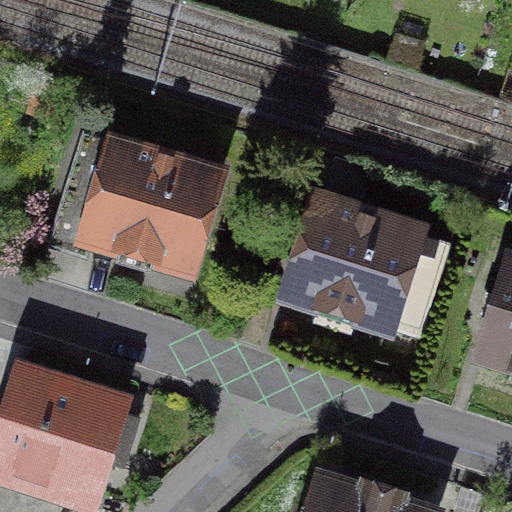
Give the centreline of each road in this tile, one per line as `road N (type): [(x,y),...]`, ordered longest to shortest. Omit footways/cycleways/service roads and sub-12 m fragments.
road 1 (residential): [(0,291),(295,386)]
road 2 (residential): [(295,386),(511,456)]
road 3 (residential): [(295,386),(163,511)]
